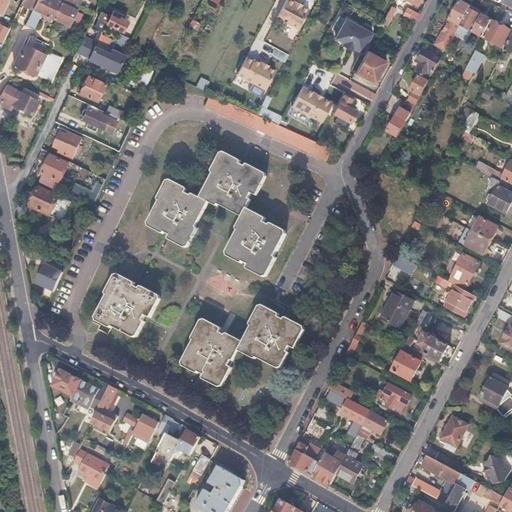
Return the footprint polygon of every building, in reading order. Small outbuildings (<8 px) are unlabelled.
[(32,8),(35,0),(19,0),(19,3),(31,9),(32,8)] [(35,0),(32,8),(38,11),(65,25),(68,26),(80,0),(35,0)] [(293,0),(294,0),(292,0),(284,0),(277,15),(299,27),(308,8),(301,5),(302,3),(295,0),(293,0)] [(471,6),(461,0),(448,23),(439,39),(438,38),(434,45),(446,52),(450,45),(450,44),(460,26),(469,9),(471,6)] [(393,8),(390,6),(386,15),(390,17),(394,11),(392,10),(393,8)] [(38,11),(32,8),(31,9),(24,25),(30,28),(38,11)] [(419,15),(406,8),(403,14),(415,21),(419,15)] [(478,14),(469,9),(460,26),(457,32),(459,33),(462,28),(468,31),(478,14)] [(106,23),(109,15),(100,10),(96,18),(97,18),(93,26),(98,28),(93,39),(97,33),(99,34),(101,30),(102,31),(106,23)] [(124,16),(112,10),(109,15),(106,23),(123,31),(127,21),(123,19),(124,16)] [(492,21),(481,15),(472,31),(483,37),(492,21)] [(373,33),(346,18),(334,39),(361,55),(373,33)] [(510,30),(492,21),(483,37),(501,47),(510,30)] [(462,43),(453,38),(450,44),(450,45),(459,50),(462,43)] [(76,49),(79,51),(77,54),(75,58),(92,66),(101,48),(96,46),(97,43),(91,40),(90,43),(81,39),(76,49)] [(32,73),(33,72),(42,76),(52,54),(48,52),(42,54),(22,44),(13,64),(20,67),(32,73)] [(423,50),(418,59),(422,61),(416,72),(427,78),(428,75),(432,77),(441,60),(435,57),(436,55),(432,52),(431,54),(423,50)] [(483,54),(476,50),(466,69),(473,72),(483,54)] [(385,62),(366,51),(354,73),(373,84),(385,62)] [(59,57),(52,54),(42,76),(49,79),(59,57)] [(253,59),(246,56),(237,73),(266,88),(275,70),(268,66),(269,65),(261,61),(260,62),(253,58),(253,59)] [(105,84),(87,75),(83,84),(79,93),(96,101),(105,84)] [(429,81),(420,75),(411,92),(413,93),(408,101),(411,102),(409,104),(415,107),(429,81)] [(210,83),(202,79),(197,89),(201,91),(205,92),(210,83)] [(0,92),(0,103),(10,109),(12,104),(31,113),(38,100),(36,99),(28,95),(30,90),(23,87),(21,91),(6,84),(0,92)] [(331,102),(302,86),(291,106),(321,122),(331,102)] [(38,94),(30,90),(28,95),(36,99),(38,94)] [(351,95),(344,92),(332,112),(338,115),(334,122),(345,128),(355,110),(354,109),(355,107),(349,104),(351,99),(349,98),(351,95)] [(207,99),(204,107),(263,134),(282,142),(325,161),(328,154),(330,149),(269,123),(209,96),(207,99)] [(409,104),(405,102),(402,108),(412,113),(415,107),(409,104)] [(81,118),(87,121),(84,126),(95,132),(97,126),(106,130),(100,143),(119,152),(127,133),(122,131),(125,126),(99,113),(101,110),(88,103),(84,111),(81,118)] [(109,104),(105,112),(119,119),(123,111),(109,104)] [(261,106),(257,113),(271,120),(278,123),(282,116),(261,106)] [(412,113),(402,108),(388,132),(398,138),(412,113)] [(480,113),(473,109),(462,130),(469,134),(480,113)] [(70,136),(61,132),(57,139),(54,146),(62,150),(61,153),(72,159),(76,151),(79,153),(82,147),(79,145),(82,138),(72,133),(70,136)] [(474,136),(473,139),(488,147),(489,144),(474,136)] [(267,175),(266,174),(248,165),(247,167),(246,167),(240,164),(242,161),(225,153),(221,154),(211,173),(214,174),(201,199),(193,195),(191,197),(186,194),(188,189),(173,181),(168,182),(158,201),(161,203),(149,225),(149,226),(150,228),(165,236),(166,233),(169,235),(172,236),(169,241),(186,249),(190,248),(200,230),(197,229),(210,204),(218,208),(219,206),(224,209),(242,219),(243,219),(237,231),(240,232),(228,253),(230,258),(244,266),(245,264),(251,267),(249,271),(266,279),(270,278),(279,259),(277,258),(288,238),(286,232),(272,225),(271,228),(265,225),(268,220),(248,210),(252,202),(251,201),(250,200),(253,195),(254,196),(257,197),(267,178),(267,175)] [(45,165),(42,164),(38,172),(59,182),(68,163),(50,154),(48,160),(45,165)] [(511,161),(503,176),(502,178),(511,183),(511,161)] [(484,165),(481,171),(492,177),(500,181),(502,178),(503,176),(484,165)] [(488,185),(496,189),(488,203),(506,213),(511,202),(511,193),(511,190),(511,187),(500,181),(492,177),(488,185)] [(71,202),(39,185),(34,195),(28,206),(61,222),(71,202)] [(430,210),(426,208),(422,215),(426,218),(430,210)] [(428,221),(420,217),(418,222),(422,224),(425,226),(428,221)] [(499,227),(480,218),(473,231),(493,241),(498,232),(497,231),(499,227)] [(418,222),(416,220),(412,227),(418,230),(422,224),(418,222)] [(493,241),(473,231),(465,245),(484,255),(487,250),(488,250),(493,241)] [(481,263),(464,254),(449,282),(465,291),(468,285),(469,286),(481,263)] [(61,274),(42,265),(34,284),(52,293),(61,274)] [(116,272),(112,274),(102,292),(105,294),(93,315),(95,319),(100,322),(110,327),(111,325),(132,337),(136,335),(144,321),(142,319),(145,314),(149,317),(159,299),(156,294),(139,284),(137,287),(133,285),(130,284),(132,280),(124,276),(116,272)] [(451,288),(454,290),(445,306),(464,317),(475,296),(465,291),(449,282),(448,281),(444,288),(449,291),(451,288)] [(414,302),(396,291),(382,318),(400,328),(414,302)] [(282,315),(280,314),(265,306),(261,307),(251,326),(254,327),(245,343),(242,342),(220,330),(222,328),(205,319),(200,320),(190,339),(193,341),(182,361),(183,366),(200,375),(201,373),(204,374),(207,376),(205,380),(219,387),(221,389),(226,387),(235,369),(232,367),(241,352),(256,360),(258,361),(260,358),(280,369),(284,368),(292,354),(289,353),(292,347),(297,349),(307,331),(305,328),(287,318),(286,320),(281,317),(282,315)] [(429,312),(424,309),(417,322),(422,325),(429,312)] [(503,320),(511,324),(501,344),(511,349),(511,315),(507,313),(503,320)] [(368,324),(363,322),(349,350),(353,352),(368,324)] [(426,332),(420,343),(427,347),(424,352),(442,361),(450,346),(426,332)] [(415,339),(410,336),(405,344),(411,347),(415,339)] [(396,348),(401,351),(391,370),(412,381),(426,355),(411,347),(405,344),(400,341),(396,348)] [(80,382),(61,372),(54,386),(74,396),(80,382)] [(493,379),(491,378),(482,396),(500,406),(510,388),(503,384),(505,380),(496,374),(493,379)] [(379,393),(381,394),(379,399),(402,411),(407,402),(408,403),(411,396),(405,393),(408,388),(390,378),(383,391),(381,390),(379,393)] [(80,382),(74,396),(73,398),(98,410),(106,394),(109,387),(106,385),(103,392),(80,382)] [(332,382),(329,388),(346,397),(349,399),(350,400),(353,394),(332,382)] [(329,388),(325,395),(342,404),(346,397),(329,388)] [(106,394),(98,410),(92,423),(111,432),(118,418),(107,412),(114,398),(106,394)] [(349,399),(346,406),(341,414),(363,425),(371,411),(350,400),(349,399)] [(388,420),(371,411),(363,425),(358,434),(368,440),(373,431),(380,435),(388,420)] [(127,413),(123,420),(133,425),(137,427),(141,420),(127,413)] [(141,420),(137,427),(132,436),(138,440),(135,446),(145,451),(148,444),(149,445),(159,425),(153,421),(154,418),(149,416),(148,418),(143,416),(141,420)] [(61,417),(52,419),(55,435),(63,428),(61,417)] [(175,421),(166,417),(161,428),(169,432),(175,421)] [(470,425),(455,417),(442,439),(458,448),(470,425)] [(185,427),(175,421),(169,432),(175,436),(178,431),(181,433),(185,427)] [(137,427),(133,425),(123,444),(127,446),(132,436),(137,427)] [(181,442),(167,435),(153,462),(159,466),(165,456),(172,460),(177,452),(188,431),(187,431),(181,442)] [(201,438),(188,431),(177,452),(183,455),(184,452),(192,456),(201,438)] [(321,450),(302,440),(290,463),(308,473),(321,450)] [(335,452),(330,449),(314,476),(330,486),(336,474),(346,456),(339,452),(336,457),(333,456),(335,452)] [(73,463),(81,467),(78,474),(91,481),(88,485),(98,490),(107,473),(106,473),(109,467),(80,451),(73,463)] [(429,455),(423,467),(448,480),(441,492),(438,499),(446,504),(457,484),(463,474),(429,455)] [(489,461),(485,462),(490,481),(495,484),(505,481),(511,468),(506,465),(504,456),(498,458),(493,455),(489,461)] [(364,465),(346,456),(336,474),(354,484),(364,465)] [(211,461),(204,457),(196,470),(203,475),(211,461)] [(214,494),(206,489),(197,506),(206,511),(228,511),(245,485),(242,477),(211,461),(203,475),(212,480),(210,483),(218,488),(214,494)] [(416,478),(410,474),(406,481),(413,485),(416,478)] [(472,479),(463,474),(457,484),(467,489),(472,479)] [(413,485),(420,489),(438,499),(441,492),(416,478),(413,485)] [(406,481),(402,488),(415,496),(417,493),(420,489),(413,485),(406,481)] [(175,485),(170,483),(160,502),(165,504),(175,485)] [(495,511),(497,510),(489,506),(486,511),(453,511),(454,511),(467,489),(457,484),(446,504),(444,508),(441,511),(495,511)] [(486,487),(481,484),(477,491),(482,494),(486,487)] [(497,493),(486,487),(482,494),(493,500),(497,493)] [(511,488),(509,487),(504,496),(500,504),(500,505),(511,511),(511,488)] [(420,489),(417,493),(444,508),(446,504),(438,499),(420,489)] [(504,496),(497,493),(493,500),(500,504),(504,496)] [(125,511),(101,499),(94,511),(125,511)] [(294,511),(297,508),(283,499),(275,511),(294,511)] [(438,511),(420,502),(414,511),(438,511)]
